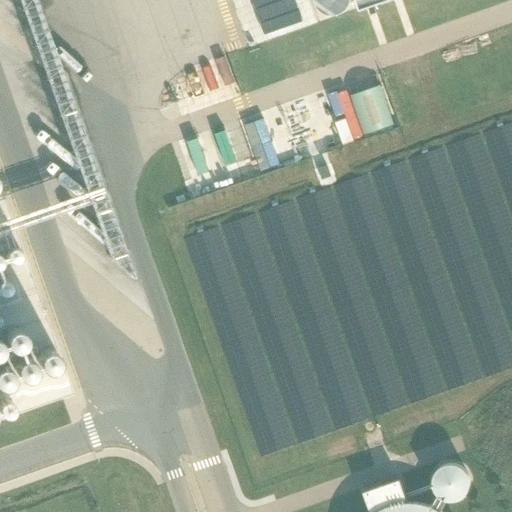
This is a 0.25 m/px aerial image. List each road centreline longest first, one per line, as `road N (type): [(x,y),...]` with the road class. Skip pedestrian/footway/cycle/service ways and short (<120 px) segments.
road 1 (unknown): [(511,7),(280,90),(104,140)]
road 2 (unknown): [(184,389),(104,140)]
road 3 (unknown): [(0,460),(184,389)]
road 4 (unknown): [(104,140),(42,75),(11,51),(0,52)]
road 5 (unknown): [(239,511),(184,389)]
road 6 (unknown): [(183,511),(184,389)]
